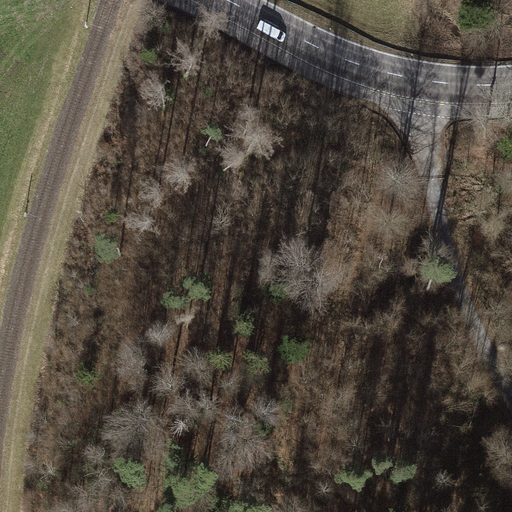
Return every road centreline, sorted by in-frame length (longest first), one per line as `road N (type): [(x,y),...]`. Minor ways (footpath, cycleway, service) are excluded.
road 1 (track): [(421,137),(394,169),(342,313),(338,358),(344,397),(395,511)]
road 2 (secondary): [(226,0),(378,70),(468,85),(511,83)]
road 3 (track): [(511,407),(457,291),(421,137)]
